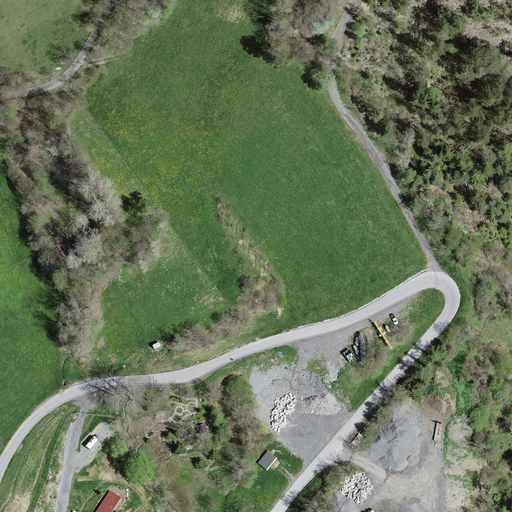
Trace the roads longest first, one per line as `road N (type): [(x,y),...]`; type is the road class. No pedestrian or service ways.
road 1 (tertiary): [(0,469),(28,424),(61,397),(209,367),(438,280),(451,294),(446,315),(278,511)]
road 2 (track): [(438,280),(330,83),(332,50),(355,0)]
road 3 (track): [(0,99),(69,75),(115,0)]
road 4 (track): [(80,389),(60,511)]
